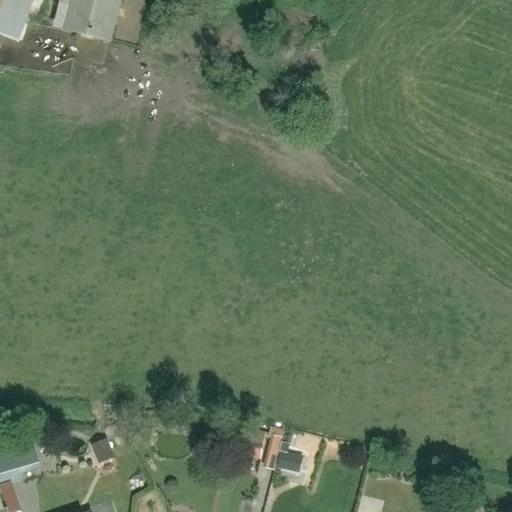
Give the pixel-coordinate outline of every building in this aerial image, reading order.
[(0,0),(0,45),(14,51),(32,0),(0,0)] [(64,0),(56,33),(105,44),(115,0),(64,0)] [(27,440),(34,459),(48,453),(41,434),(27,440)] [(86,443),(93,464),(106,460),(100,439),(86,443)] [(235,448),(233,457),(253,463),(255,454),(235,448)] [(0,464),(0,487),(0,488),(22,483),(18,461),(0,464)] [(279,466),(275,481),(296,486),(300,471),(279,466)]
